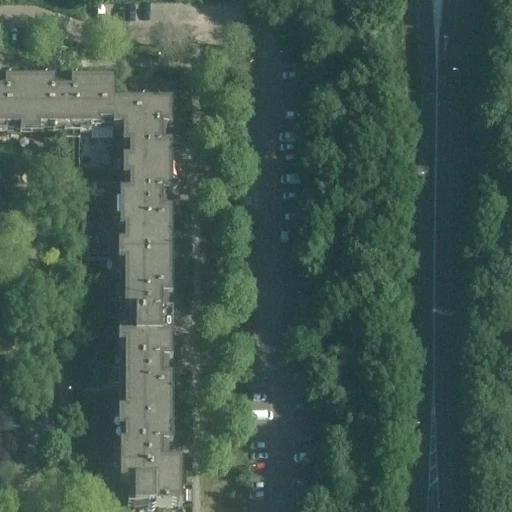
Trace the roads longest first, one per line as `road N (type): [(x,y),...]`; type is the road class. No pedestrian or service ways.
road 1 (residential): [(281,511),(283,373),(267,44),(78,39),(33,21),(0,21)]
road 2 (tertiary): [(433,375),(435,34)]
road 3 (tertiary): [(433,375),(419,511)]
road 4 (tertiary): [(443,511),(433,375)]
